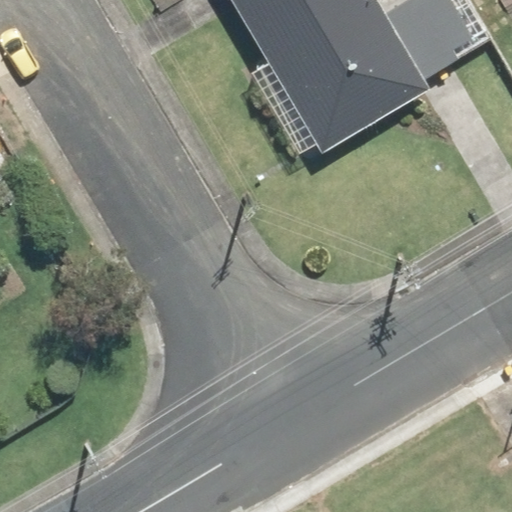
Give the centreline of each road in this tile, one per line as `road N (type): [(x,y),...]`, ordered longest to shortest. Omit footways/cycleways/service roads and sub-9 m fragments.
road 1 (residential): [(45,0),(288,424)]
road 2 (residential): [(288,424),(511,292)]
road 3 (residential): [(140,511),(288,424)]
